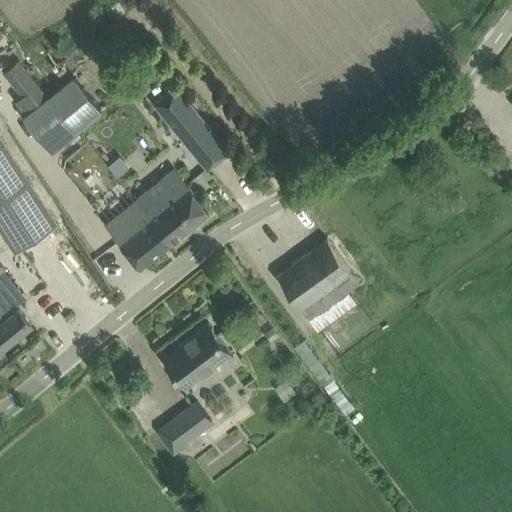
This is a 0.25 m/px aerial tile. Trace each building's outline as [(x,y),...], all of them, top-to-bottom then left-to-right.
[(22,56),(31,67),(41,60),(32,48),(22,56)] [(146,55),(156,65),(163,59),(154,48),(146,55)] [(54,89),(80,127),(102,109),(73,73),(54,89)] [(207,168),(229,150),(176,85),(154,103),(207,168)] [(51,150),(80,127),(54,89),(22,114),(51,150)] [(0,227),(15,251),(57,223),(0,135),(0,227)] [(88,188),(109,170),(84,140),(63,158),(88,188)] [(208,209),(196,194),(173,166),(131,200),(133,203),(146,219),(149,216),(169,241),(208,209)] [(456,211),(466,203),(458,193),(448,201),(456,211)] [(140,264),(169,241),(149,216),(146,219),(133,203),(131,200),(105,222),(140,264)] [(359,281),(351,270),(327,237),(277,274),(309,318),(359,281)] [(5,317),(0,310),(0,346),(1,348),(32,323),(18,307),(5,317)] [(230,350),(209,321),(164,355),(185,384),(230,350)] [(317,374),(324,384),(335,376),(328,366),(317,374)] [(211,419),(197,400),(157,430),(171,449),(211,419)] [(145,438),(149,445),(158,439),(154,432),(145,438)]
